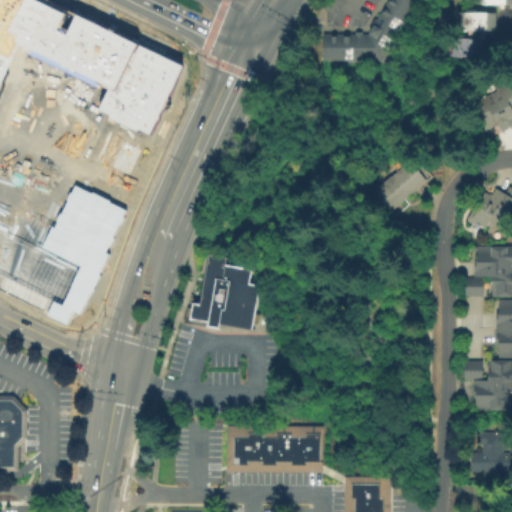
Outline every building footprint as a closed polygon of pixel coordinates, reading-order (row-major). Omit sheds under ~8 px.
[(0,0),(37,0),(63,13),(56,29),(66,34),(75,14),(133,42),(135,43),(133,47),(137,49),(139,45),(181,65),(149,134),(137,128),(136,131),(108,118),(109,115),(98,109),(108,88),(101,85),(100,87),(16,47),(9,64),(5,71),(2,77),(0,81),(0,0)] [(409,0),(419,5),(386,64),(324,62),(325,36),(365,34),(368,36),(388,0),(409,0)] [(497,4),(497,9),(511,9),(511,0),(472,0),(472,4),(497,4)] [(461,30),(494,30),(493,12),(461,12),(461,30)] [(478,38),(449,37),(448,56),(477,57),(478,38)] [(476,105),(508,86),(511,92),(511,128),(503,134),(497,125),(490,129),(476,105)] [(107,132),(121,139),(141,149),(128,175),(109,166),(101,162),(94,159),(107,132)] [(387,217),(369,196),(409,160),(427,180),(387,217)] [(0,205),(2,206),(0,210),(0,212),(10,217),(8,213),(18,210),(27,207),(29,214),(52,225),(72,182),(78,185),(81,178),(93,184),(95,179),(115,188),(113,193),(126,199),(122,206),(128,209),(108,251),(111,252),(80,317),(73,314),(70,321),(67,327),(42,316),(43,315),(0,293),(0,205)] [(467,220),(485,193),(491,198),(497,189),(506,195),(511,187),(511,204),(498,225),(490,220),(483,231),(467,220)] [(511,295),(493,295),(493,280),(484,280),(484,298),(465,297),(465,279),(475,279),(475,249),(511,249),(511,295)] [(258,283),(250,328),(188,318),(191,301),(200,302),(208,252),(224,255),(223,263),(250,267),(248,281),(258,283)] [(511,300),(511,357),(499,357),(499,339),(495,339),(495,320),(499,320),(499,300),(511,300)] [(484,382),(491,382),(491,363),(511,363),(511,411),(477,411),(477,382),(466,382),(466,363),(484,363),(484,382)] [(0,395),(11,395),(24,406),(24,425),(0,425),(0,395)] [(263,424),(263,470),(224,470),(224,424),(263,424)] [(321,471),(263,470),(263,424),(322,424),(321,471)] [(24,437),(16,445),(16,449),(0,449),(0,425),(24,425),(24,437)] [(501,436),(501,454),(511,454),(511,474),(473,474),(473,454),(483,454),(483,436),(501,436)] [(16,467),(14,469),(0,469),(0,449),(16,449),(16,467)] [(388,511),(342,511),(342,475),(388,475),(388,511)]
